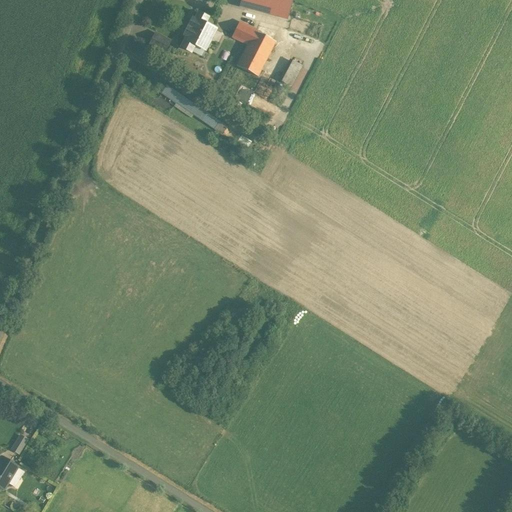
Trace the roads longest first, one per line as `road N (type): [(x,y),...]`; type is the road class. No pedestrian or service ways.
road 1 (unclassified): [(0,333),(138,0)]
road 2 (unclassified): [(223,511),(0,375)]
